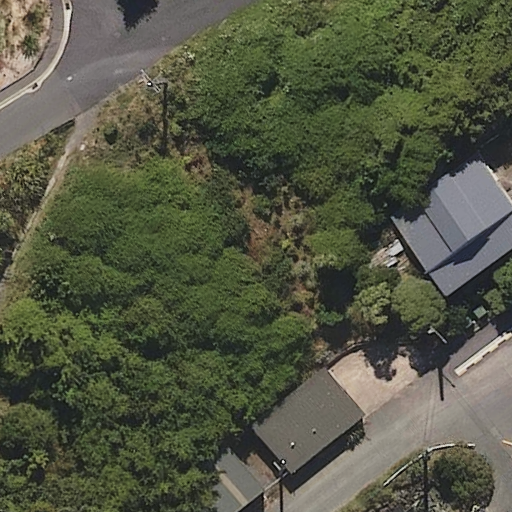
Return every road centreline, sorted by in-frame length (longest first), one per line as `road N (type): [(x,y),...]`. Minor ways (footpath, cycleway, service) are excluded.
road 1 (unclassified): [(297,511),(393,437),(511,372)]
road 2 (residential): [(0,133),(158,37)]
